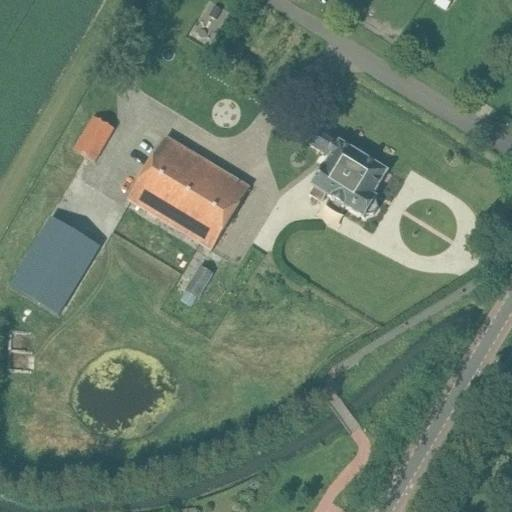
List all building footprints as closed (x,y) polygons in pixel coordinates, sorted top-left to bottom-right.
[(446,12),(452,0),(434,0),(432,5),(446,12)] [(332,126),(337,118),(327,112),(322,120),(332,126)] [(95,164),(114,131),(92,119),(73,152),(95,164)] [(376,200),(372,198),(387,173),(365,160),(366,158),(365,156),(360,153),(358,153),(357,155),(316,130),(307,145),(330,159),(312,188),(314,189),(309,197),(322,204),(326,197),(364,220),(366,217),(367,218),(374,216),(378,210),(376,203),(375,203),(376,200)] [(211,253),(249,190),(165,140),(128,202),(211,253)] [(58,318),(89,266),(100,249),(52,220),(10,289),(58,318)] [(199,297),(213,277),(201,269),(188,290),(199,297)]
